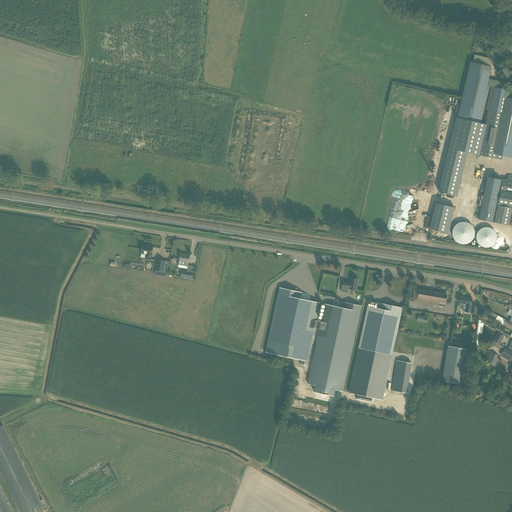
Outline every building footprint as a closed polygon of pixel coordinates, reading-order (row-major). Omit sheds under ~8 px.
[(489,27),(496,34),(500,31),(493,23),(489,27)] [(258,103),(89,62),(71,170),(124,180),(130,138),(161,143),(155,185),(240,198),(243,178),(246,178),(258,103)] [(491,67),(470,62),(457,118),(481,123),(490,86),(487,85),(491,67)] [(501,71),(506,78),(511,73),(507,66),(501,71)] [(502,156),(511,157),(511,98),(509,98),(511,91),(491,87),(486,110),(488,110),(485,125),(479,155),(502,160),(502,156)] [(456,118),(439,191),(457,195),(467,153),(479,155),(485,125),(456,118)] [(145,179),(149,180),(151,171),(138,169),(137,174),(137,176),(137,177),(145,178),(145,179)] [(494,222),(508,225),(511,209),(511,207),(511,176),(507,176),(507,180),(503,179),(500,191),(497,205),(494,222)] [(487,177),(478,219),(492,222),(501,180),(487,177)] [(473,193),(473,191),(472,189),(471,187),(469,186),(467,185),(465,185),(463,186),(462,187),(461,188),(460,190),(460,193),(461,195),(462,196),(464,197),(466,198),(468,198),(470,197),(472,195),(473,193)] [(475,202),(475,200),(474,199),(473,198),(471,197),(470,198),(468,198),(467,199),(467,200),(466,201),(466,203),(467,205),(468,206),(469,207),(471,207),(472,207),(474,206),(475,205),(475,203),(475,202)] [(435,206),(429,232),(448,236),(454,210),(435,206)] [(452,230),(452,232),(452,234),(452,236),(453,238),(454,240),(455,241),(457,243),(459,244),(461,244),(463,244),(465,244),(467,244),(469,243),(471,241),(472,240),(473,238),(474,236),(474,234),(474,232),(474,230),(473,228),(472,226),(471,224),(469,223),(467,222),(465,222),(463,222),(461,222),(459,222),(457,223),(455,225),(454,226),(453,228),(452,230)] [(488,227),(486,227),(484,227),(482,228),(480,229),(479,230),(478,232),(477,233),(476,235),(476,237),(476,239),(476,241),(477,242),(478,244),(480,245),(481,246),(483,247),(485,248),(487,248),(488,248),(490,247),(492,246),(493,245),(495,243),(496,242),(496,240),(496,238),(496,236),(496,234),(495,233),(494,231),(493,230),(491,229),(490,228),(488,227)] [(145,259),(151,260),(151,255),(152,255),(153,247),(142,245),(141,253),(146,254),(145,259)] [(178,265),(187,267),(190,255),(180,253),(178,265)] [(155,271),(163,272),(165,261),(157,260),(155,271)] [(181,277),(192,279),(193,273),(182,271),(181,277)] [(342,288),(356,290),(358,279),(350,278),(350,282),(343,281),(342,288)] [(361,306),(345,302),(344,308),(325,304),(321,321),(316,320),(320,303),(300,299),(301,292),(279,288),(265,352),(301,360),(300,364),(306,365),(314,328),(319,329),(307,384),(315,385),(314,392),(333,396),(335,389),(343,391),(361,306)] [(412,302),(438,306),(439,302),(445,303),(447,294),(414,289),(412,302)] [(465,312),(470,313),(472,299),(460,297),(459,303),(466,304),(465,312)] [(382,400),(402,308),(380,303),(379,309),(367,306),(348,392),(382,400)] [(492,313),(491,315),(497,318),(495,320),(503,325),(505,320),(493,313),(492,313)] [(505,320),(503,325),(511,330),(511,323),(509,322),(505,320)] [(493,341),(499,345),(504,336),(497,333),(493,341)] [(509,359),(511,361),(511,360),(511,353),(499,345),(493,341),(491,345),(503,351),(500,355),(509,360),(509,359)] [(468,349),(447,346),(442,381),(462,384),(468,349)] [(487,360),(494,363),(497,356),(490,352),(487,360)] [(391,391),(406,393),(411,363),(396,361),(391,391)] [(3,426),(0,427),(0,472),(19,511),(45,511),(44,511),(45,511),(3,426)] [(0,511),(13,511),(0,484),(0,511)]
